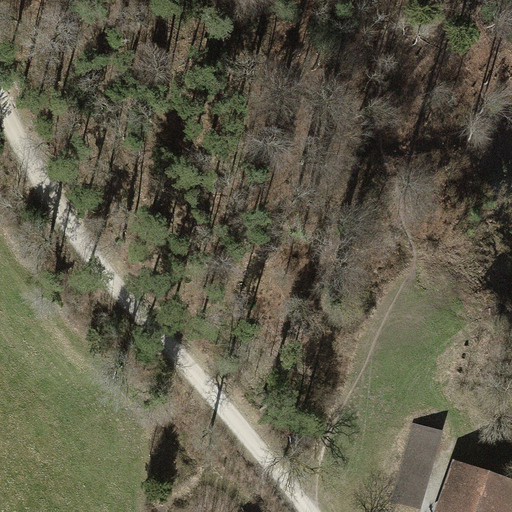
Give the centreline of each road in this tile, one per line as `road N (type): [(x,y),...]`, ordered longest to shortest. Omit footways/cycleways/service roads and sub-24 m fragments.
road 1 (track): [(0,104),(36,181),(111,284),(242,423),(309,511)]
road 2 (track): [(0,204),(48,281),(168,429),(255,511)]
